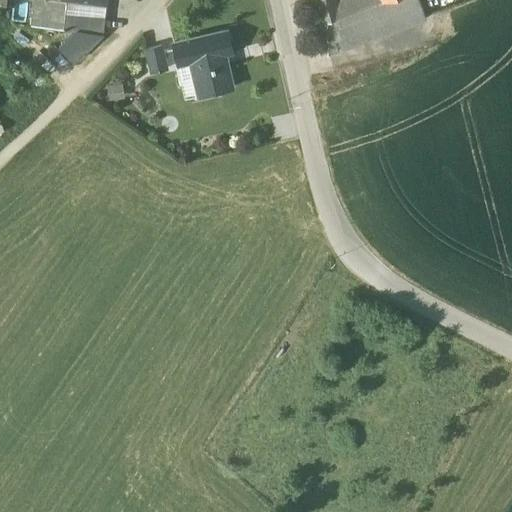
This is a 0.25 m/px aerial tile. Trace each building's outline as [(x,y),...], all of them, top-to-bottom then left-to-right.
[(43,0),(40,24),(63,27),(65,13),(65,0),(43,0)] [(105,17),(107,0),(103,0),(65,0),(65,13),(85,15),(105,17)] [(315,0),(319,13),(328,51),(348,44),(340,10),(337,0),(315,0)] [(337,0),(340,10),(370,0),(337,0)] [(370,0),(340,10),(348,44),(426,16),(420,0),(370,0)] [(85,15),(65,13),(63,27),(80,29),(83,29),(85,15)] [(105,17),(85,15),(83,29),(102,33),(105,17)] [(61,47),(76,62),(102,36),(102,33),(83,29),(80,29),(61,47)] [(228,30),(173,42),(178,64),(191,61),(199,94),(233,86),(225,53),(233,51),(228,30)] [(161,45),(147,49),(152,72),(167,68),(161,45)]
